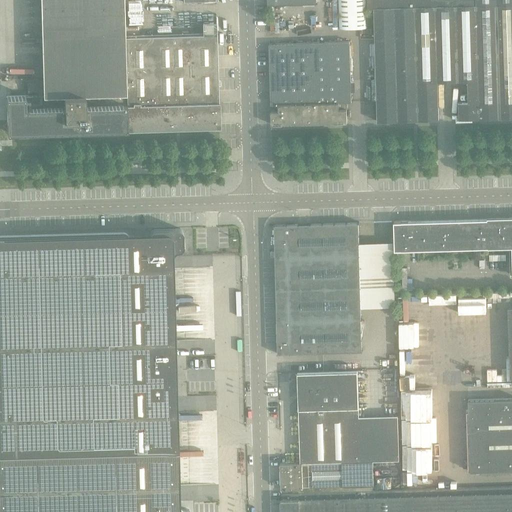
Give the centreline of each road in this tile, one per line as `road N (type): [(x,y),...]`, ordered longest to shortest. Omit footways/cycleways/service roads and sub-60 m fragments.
road 1 (unclassified): [(262,511),(252,204)]
road 2 (unknown): [(257,363),(362,365),(379,414),(373,427),(352,437),(260,441)]
road 3 (unclassified): [(252,204),(511,197)]
road 4 (unclassified): [(0,210),(252,204)]
road 5 (unclassified): [(252,204),(247,0)]
